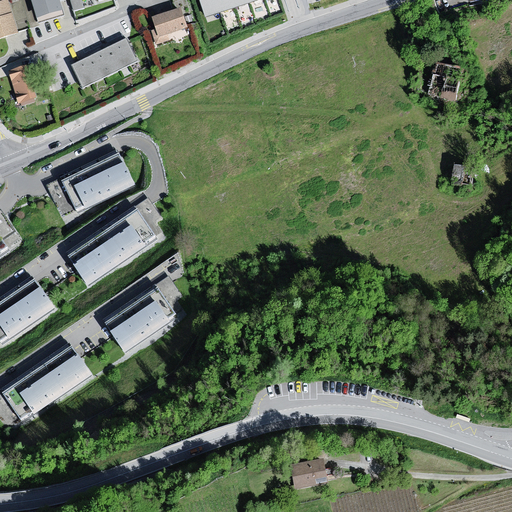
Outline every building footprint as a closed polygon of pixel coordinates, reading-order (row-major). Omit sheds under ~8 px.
[(8,0),(7,0),(0,2),(0,40),(19,34),(8,0)] [(59,0),(32,0),(38,20),(63,13),(59,0)] [(81,0),(71,0),(74,11),(84,8),(81,0)] [(199,0),(206,18),(261,0),(199,0)] [(183,8),(152,18),(158,38),(189,28),(183,8)] [(128,40),(73,67),(83,88),(138,61),(128,40)] [(464,67),(436,60),(428,93),(456,100),(464,67)] [(27,65),(9,72),(20,105),(38,99),(27,65)] [(122,155),(62,183),(77,214),(137,186),(122,155)] [(476,168),(456,165),(454,185),(474,187),(476,168)] [(138,211),(68,258),(85,283),(156,237),(138,211)] [(0,236),(0,256),(9,250),(0,236)] [(0,304),(0,346),(56,310),(36,280),(0,304)] [(159,290),(107,325),(125,351),(177,316),(159,290)] [(75,348),(0,397),(0,414),(13,434),(96,380),(75,348)] [(331,488),(327,461),(294,466),(298,492),(331,488)]
